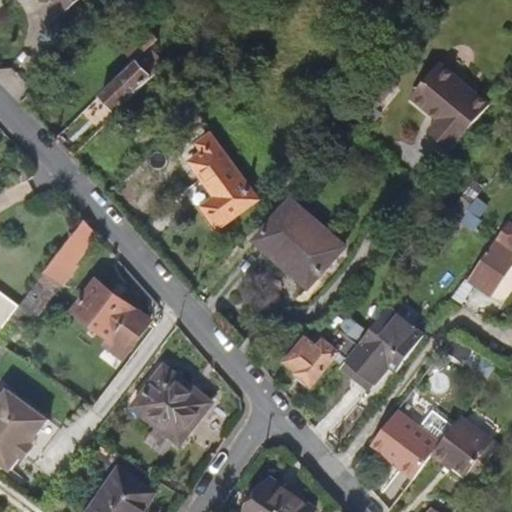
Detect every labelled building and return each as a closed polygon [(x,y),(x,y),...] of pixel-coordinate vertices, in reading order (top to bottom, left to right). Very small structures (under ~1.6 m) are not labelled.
[(54,0),(65,12),(78,0),(54,0)] [(137,60),(152,45),(157,40),(143,25),(120,46),(135,62),(137,60)] [(119,110),(153,76),(137,60),(135,62),(103,94),(119,110)] [(370,127),(413,78),(395,62),(352,112),(370,127)] [(451,151),(490,104),(440,62),(411,97),(439,121),(429,132),(451,151)] [(262,200),(212,135),(203,143),(208,150),(191,163),(218,199),(205,209),(222,231),(262,200)] [(472,188),(453,208),(472,226),(491,205),(472,188)] [(345,248),(293,201),(259,241),(294,272),(299,267),(315,282),(345,248)] [(61,284),(97,236),(82,220),(44,271),(61,284)] [(485,296),(511,259),(511,227),(506,223),(464,280),(485,296)] [(315,282),(299,267),(294,272),(311,287),(315,282)] [(150,326),(136,315),(139,311),(99,281),(76,312),(112,340),(107,346),(125,359),(150,326)] [(0,327),(12,313),(0,303),(0,327)] [(348,359),(370,331),(366,328),(371,322),(355,309),(328,343),(324,340),(319,347),(307,337),(287,362),(298,371),(294,376),(310,389),(336,357),(344,363),(348,359)] [(422,337),(388,309),(375,325),(370,331),(348,359),(376,382),(388,368),(395,373),(422,337)] [(375,325),(371,322),(366,328),(370,331),(375,325)] [(182,440),(214,400),(168,363),(136,404),(182,440)] [(34,441),(51,417),(12,388),(0,403),(0,454),(15,466),(26,452),(23,449),(31,439),(34,441)] [(431,456),(440,445),(397,413),(373,445),(385,454),(384,456),(414,479),(431,456)] [(472,482),(497,445),(461,417),(440,445),(431,456),(444,466),(447,463),(472,482)] [(29,454),(37,443),(34,441),(31,439),(23,449),(26,452),(29,454)] [(146,511),(159,495),(125,471),(95,511),(146,511)] [(322,511),(323,511),(278,481),(257,511),(322,511)] [(452,511),(456,506),(434,490),(419,511),(452,511)]
